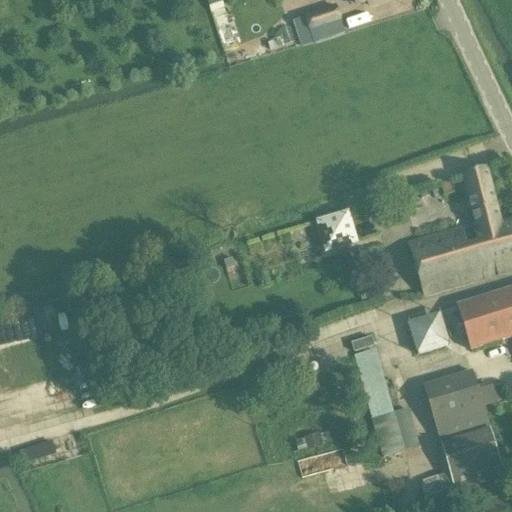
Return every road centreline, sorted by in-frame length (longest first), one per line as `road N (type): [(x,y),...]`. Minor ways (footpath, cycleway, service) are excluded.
road 1 (track): [(0,447),(179,395),(388,312)]
road 2 (track): [(474,362),(410,380),(426,436),(408,511)]
road 3 (tertiary): [(511,138),(450,0)]
road 4 (track): [(388,312),(399,179)]
